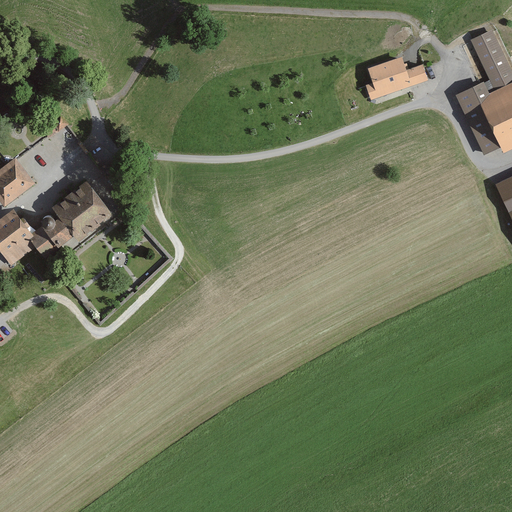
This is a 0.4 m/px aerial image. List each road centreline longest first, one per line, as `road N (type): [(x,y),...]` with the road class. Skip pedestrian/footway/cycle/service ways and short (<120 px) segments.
road 1 (unclassified): [(0,64),(28,56),(59,63),(86,91),(104,137),(124,152),(205,159),(275,153),(435,99),(450,105),(478,158),(511,157)]
road 2 (unknown): [(114,147),(90,170),(0,211)]
